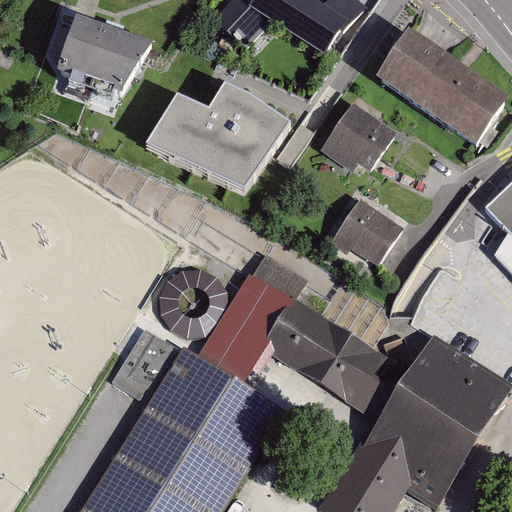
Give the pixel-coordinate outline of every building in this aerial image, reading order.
[(244,0),(226,30),(258,50),(275,22),(335,59),(356,25),(314,0),(244,0)] [(158,57),(92,31),(73,80),(139,106),(158,57)] [(508,106),(408,40),(378,85),(478,151),(508,106)] [(149,159),(253,203),(287,123),(222,96),(213,115),(174,99),(149,159)] [(405,139),(358,109),(329,154),(376,184),(405,139)] [(511,188),(485,215),(511,243),(511,188)] [(409,229),(366,202),(339,245),(383,272),(409,229)] [(437,511),(511,392),(435,345),(400,401),(371,383),(383,364),(292,308),(305,287),(267,263),(201,368),(238,391),(263,351),(382,425),(327,511),(397,511),(407,497),(430,511),(437,511)] [(176,267),(157,323),(212,342),(231,285),(176,267)] [(201,368),(182,356),(83,511),(224,511),(283,419),(238,391),(201,368)]
